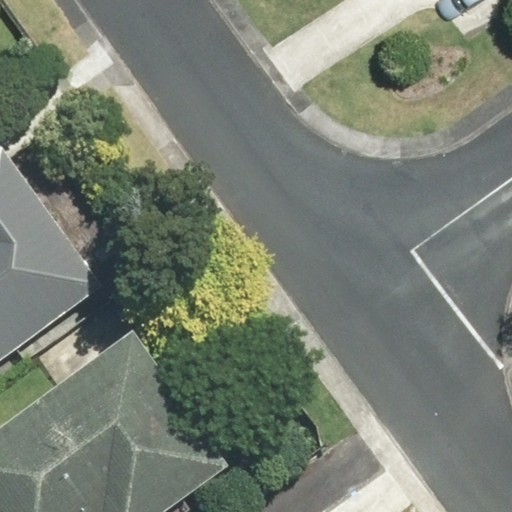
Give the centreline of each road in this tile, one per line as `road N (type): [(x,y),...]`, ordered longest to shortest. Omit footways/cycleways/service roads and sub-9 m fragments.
road 1 (residential): [(146,0),(361,282)]
road 2 (residential): [(361,282),(511,471)]
road 3 (residential): [(361,282),(511,173)]
